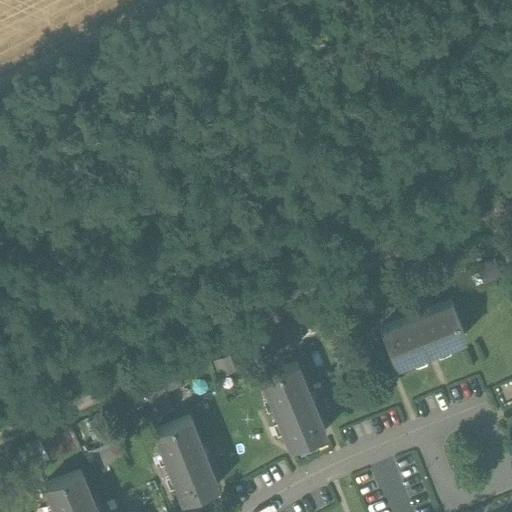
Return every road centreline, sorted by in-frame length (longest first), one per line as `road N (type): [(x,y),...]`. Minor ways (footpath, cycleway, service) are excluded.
road 1 (track): [(0,446),(511,211)]
road 2 (residential): [(422,435),(464,416),(487,426),(501,464),(498,483),(460,497),(443,485)]
road 3 (residential): [(261,511),(422,435)]
road 4 (track): [(0,64),(111,0)]
